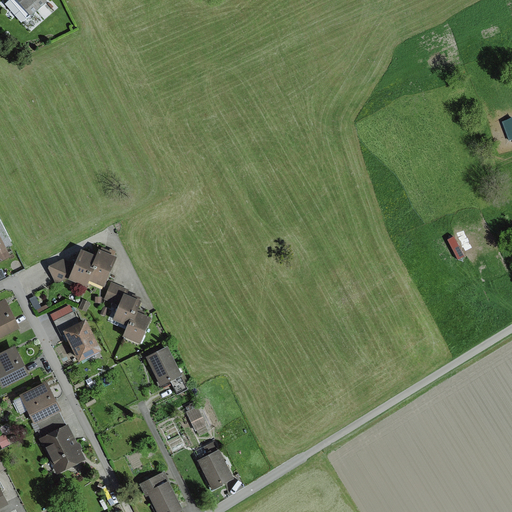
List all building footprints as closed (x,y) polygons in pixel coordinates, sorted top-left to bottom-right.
[(7,0),(8,1),(6,2),(24,23),(46,3),(42,0),(7,0)] [(0,241),(0,263),(8,259),(0,241)] [(84,288),(86,281),(97,256),(80,249),(71,269),(66,259),(47,268),(54,286),(67,280),(84,288)] [(99,251),(97,256),(86,281),(105,289),(117,258),(99,251)] [(112,320),(127,327),(134,311),(139,300),(126,295),(128,290),(109,282),(101,301),(118,308),(112,320)] [(3,301),(0,302),(0,339),(18,330),(3,301)] [(100,353),(84,322),(78,325),(69,306),(50,316),(60,337),(63,336),(77,364),(100,353)] [(152,318),(134,311),(127,327),(123,338),(140,345),(152,318)] [(12,348),(0,354),(0,388),(1,390),(27,377),(12,348)] [(166,348),(145,359),(160,388),(181,378),(166,348)] [(45,383),(19,396),(34,426),(60,413),(45,383)] [(197,408),(186,413),(195,432),(206,427),(197,408)] [(84,462),(66,426),(39,439),(57,476),(84,462)] [(204,458),(195,462),(210,492),(233,481),(214,443),(200,449),(204,458)] [(181,511),(162,474),(138,485),(145,499),(147,497),(154,511),(181,511)]
